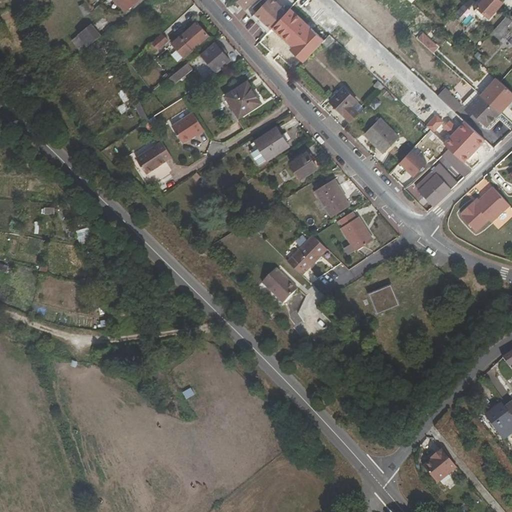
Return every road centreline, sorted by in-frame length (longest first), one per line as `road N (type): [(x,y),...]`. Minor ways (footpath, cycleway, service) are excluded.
road 1 (residential): [(377,486),(0,108)]
road 2 (residential): [(425,228),(206,0)]
road 3 (unknown): [(0,318),(80,343),(211,318)]
road 4 (residential): [(511,346),(377,486)]
road 5 (residential): [(511,145),(425,228)]
